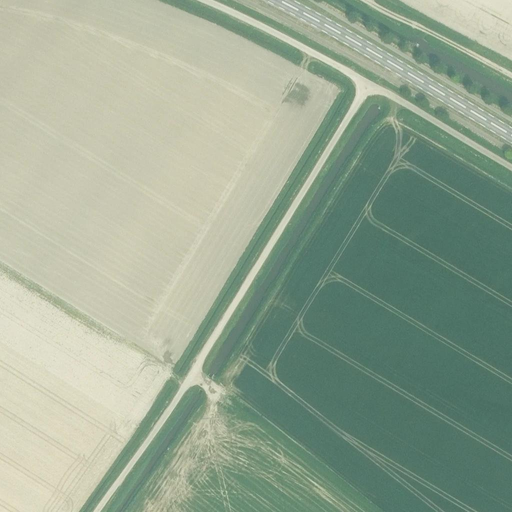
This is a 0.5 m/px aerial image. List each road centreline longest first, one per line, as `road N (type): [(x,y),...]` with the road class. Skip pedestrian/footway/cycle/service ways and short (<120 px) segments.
road 1 (unclassified): [(96,511),(191,376),(369,83)]
road 2 (secondary): [(511,133),(278,0)]
road 3 (unclassified): [(369,83),(205,0)]
road 4 (track): [(363,0),(511,76)]
road 5 (unclassified): [(511,166),(369,83)]
